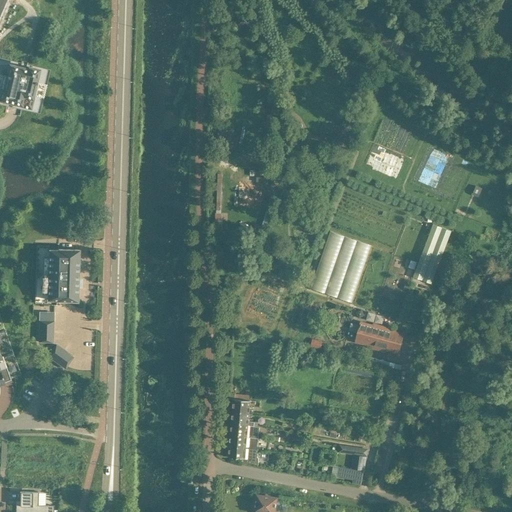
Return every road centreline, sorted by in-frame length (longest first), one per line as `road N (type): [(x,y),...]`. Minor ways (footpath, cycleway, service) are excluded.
road 1 (secondary): [(113,468),(127,0)]
road 2 (unclassified): [(207,463),(199,157),(206,0)]
road 3 (unclassified): [(458,511),(207,463)]
